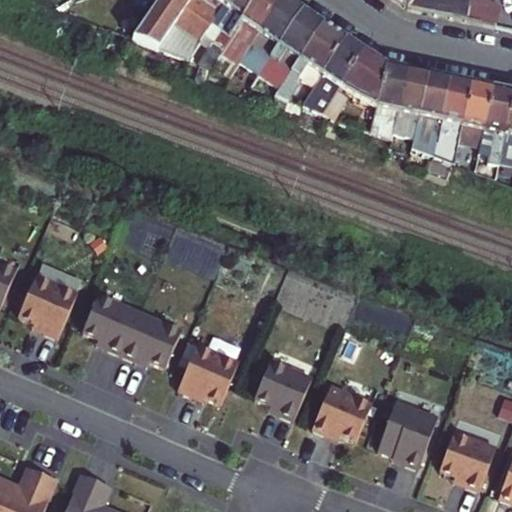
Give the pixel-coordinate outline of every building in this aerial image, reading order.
[(227,0),(190,0),(188,3),(184,0),(181,5),(174,0),(161,0),(132,43),(186,64),(203,39),(227,0)] [(256,0),(227,0),(203,39),(223,52),(256,0)] [(247,53),(281,0),(256,0),(223,52),(222,53),(240,64),(247,53)] [(302,13),(283,0),(281,0),(247,53),(267,67),(302,13)] [(414,0),(389,0),(406,11),(414,0)] [(410,13),(435,18),(438,0),(414,0),(406,11),(410,13)] [(450,21),(454,0),(438,0),(435,18),(450,21)] [(470,0),(454,0),(450,21),(465,24),(470,0)] [(470,0),(465,24),(493,30),(498,4),(482,0),(470,0)] [(323,27),(302,13),(267,67),(252,90),(264,95),(275,80),(283,67),(293,73),(323,27)] [(345,42),(323,27),(293,73),(284,86),(276,99),(288,104),(302,82),(314,90),(345,42)] [(322,116),(363,54),(345,42),(314,90),(302,109),(322,116)] [(375,113),(384,68),(363,54),(322,116),(335,121),(351,97),(375,113)] [(284,86),(293,73),(283,67),(275,80),(284,86)] [(384,68),(375,113),(370,135),(391,143),(392,137),(406,73),(384,68)] [(406,73),(392,137),(415,142),(428,78),(406,73)] [(450,82),(428,78),(415,142),(413,151),(433,159),(450,82)] [(458,146),(470,87),(450,82),(433,159),(454,167),(458,146)] [(493,91),(470,87),(458,146),(480,150),(482,138),(493,91)] [(511,95),(493,91),(482,138),(494,140),(489,163),(499,166),(502,151),(511,102),(511,95)] [(511,102),(502,151),(511,153),(511,158),(510,167),(511,167),(511,102)] [(495,182),(499,166),(489,163),(485,178),(495,182)] [(0,266),(0,309),(16,273),(0,266)] [(42,336),(57,342),(77,297),(35,279),(17,321),(33,327),(44,332),(42,336)] [(106,353),(121,359),(139,316),(98,298),(81,336),(98,343),(108,348),(106,353)] [(139,316),(121,359),(135,365),(137,360),(148,365),(164,372),(181,334),(139,316)] [(31,331),(42,336),(44,332),(33,327),(31,331)] [(108,348),(98,343),(95,348),(106,353),(108,348)] [(196,348),(176,394),(191,400),(193,396),(204,401),(220,408),(238,366),(196,348)] [(137,360),(135,365),(145,370),(148,365),(137,360)] [(278,419),(292,425),(311,382),(270,364),(253,402),(269,409),(280,414),(278,419)] [(329,390),(311,433),(326,439),(328,434),(339,439),(354,446),(371,407),(329,390)] [(193,396),(191,400),(202,405),(204,401),(193,396)] [(394,405),(376,454),(392,459),(404,464),(403,467),(417,472),(436,421),(394,405)] [(267,414),(278,419),(280,414),(269,409),(267,414)] [(328,434),(326,439),(337,444),(339,439),(328,434)] [(464,489),(479,495),(495,450),(452,435),(438,474),(454,480),(465,484),(464,489)] [(391,463),(403,467),(404,464),(392,459),(391,463)] [(511,461),(497,502),(511,506),(511,461)] [(0,511),(44,511),(56,484),(27,471),(19,490),(0,481),(0,511)] [(81,478),(65,511),(108,511),(102,509),(110,491),(81,478)] [(454,480),(452,485),(464,489),(465,484),(454,480)]
